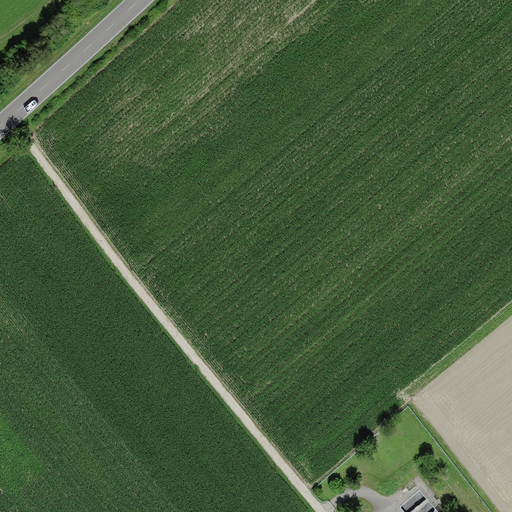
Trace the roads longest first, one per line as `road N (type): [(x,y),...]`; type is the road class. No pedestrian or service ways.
road 1 (track): [(304,490),(33,148)]
road 2 (primary): [(139,0),(0,126)]
